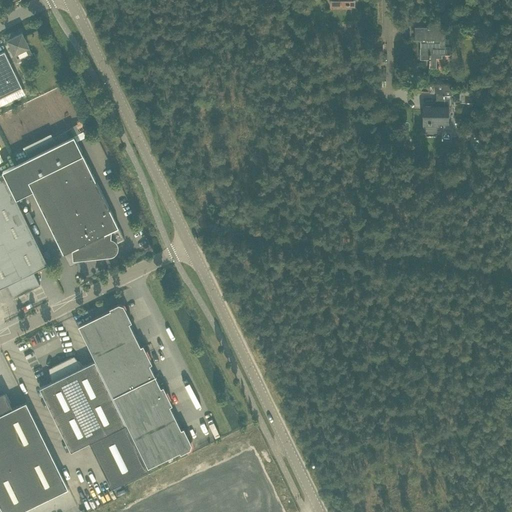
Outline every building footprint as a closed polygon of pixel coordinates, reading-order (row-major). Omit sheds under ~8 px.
[(420,38),(420,59),(431,59),(431,57),(442,58),(442,54),(450,54),(450,46),(445,46),(445,39),(447,39),(447,27),(415,26),(414,38),(420,38)] [(31,54),(28,47),(29,47),(22,33),(8,40),(11,46),(9,47),(16,61),(31,54)] [(5,51),(0,53),(0,97),(22,87),(5,51)] [(460,90),(459,102),(464,102),(464,95),(477,95),(477,90),(460,90)] [(451,107),(451,95),(436,94),(436,106),(423,106),(422,132),(437,132),(437,123),(449,123),(449,107),(451,107)] [(56,143),(65,139),(74,135),(71,128),(53,137),(56,143)] [(75,136),(3,171),(17,198),(33,190),(70,266),(103,249),(104,250),(104,251),(105,252),(106,252),(107,253),(108,253),(109,253),(110,253),(111,253),(112,253),(113,252),(114,252),(114,251),(115,250),(116,249),(116,248),(116,247),(116,246),(116,245),(116,244),(115,243),(125,239),(83,153),(75,136)] [(14,296),(40,284),(34,271),(48,264),(43,255),(3,173),(0,173),(0,287),(8,284),(14,296)] [(135,334),(129,322),(132,321),(125,308),(123,309),(122,306),(120,306),(117,307),(116,305),(110,308),(110,310),(79,325),(93,355),(135,334)] [(135,334),(93,355),(103,375),(148,354),(143,345),(141,346),(135,334)] [(155,376),(150,364),(152,363),(148,354),(103,375),(114,396),(155,376)] [(99,369),(95,360),(83,366),(79,361),(76,363),(71,357),(52,366),(53,374),(50,375),(51,382),(40,387),(44,396),(71,451),(90,442),(126,424),(99,369)] [(155,376),(114,396),(124,417),(168,395),(163,386),(161,387),(155,376)] [(18,511),(68,488),(26,401),(13,408),(5,392),(0,393),(0,504),(3,511),(18,511)] [(176,417),(170,405),(172,404),(168,395),(124,417),(134,437),(176,417)] [(134,437),(148,467),(180,452),(181,453),(187,450),(186,448),(189,447),(189,445),(188,442),(190,441),(184,428),(181,429),(176,417),(134,437)] [(126,424),(90,442),(112,487),(148,469),(126,424)]
